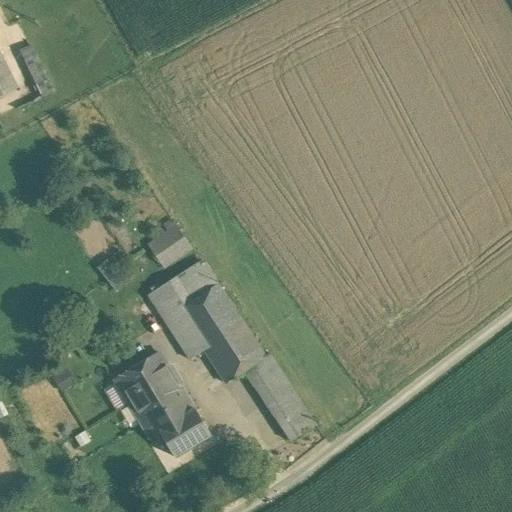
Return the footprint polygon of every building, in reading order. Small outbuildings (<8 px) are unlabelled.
[(0,52),(0,97),(18,89),(0,52)] [(47,76),(37,55),(25,61),(35,82),(47,76)] [(42,96),(54,90),(47,76),(35,82),(42,96)] [(177,226),(149,245),(164,267),(192,247),(177,226)] [(166,266),(171,276),(201,258),(195,248),(166,266)] [(108,258),(98,264),(114,287),(124,280),(108,258)] [(203,259),(176,277),(192,302),(219,284),(203,259)] [(176,277),(149,295),(191,360),(205,351),(179,310),(192,302),(176,277)] [(266,356),(219,284),(192,302),(179,310),(205,351),(226,383),(246,371),(267,357),(266,356)] [(267,357),(246,371),(276,417),(301,401),(270,353),(266,356),(267,357)] [(161,354),(118,380),(144,423),(187,397),(161,354)] [(144,423),(144,424),(152,438),(155,436),(161,433),(175,456),(212,435),(196,409),(195,410),(187,397),(144,423)] [(301,401),(276,417),(291,441),(317,425),(301,401)]
